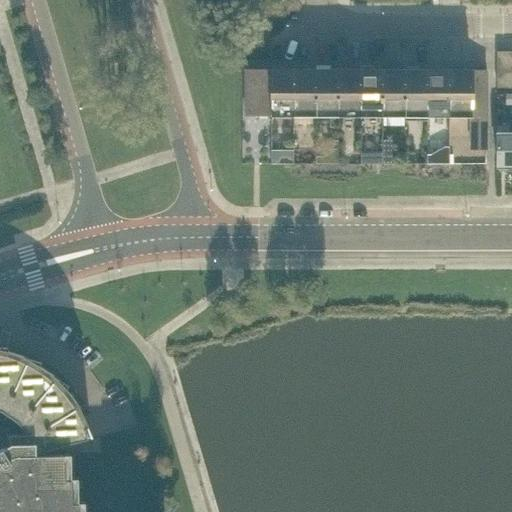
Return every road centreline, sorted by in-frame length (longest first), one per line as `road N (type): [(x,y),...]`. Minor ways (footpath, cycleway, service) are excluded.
road 1 (residential): [(511,235),(201,235)]
road 2 (tertiary): [(35,0),(112,245)]
road 3 (tertiary): [(201,235),(136,0)]
road 4 (residential): [(511,28),(313,26),(313,0)]
